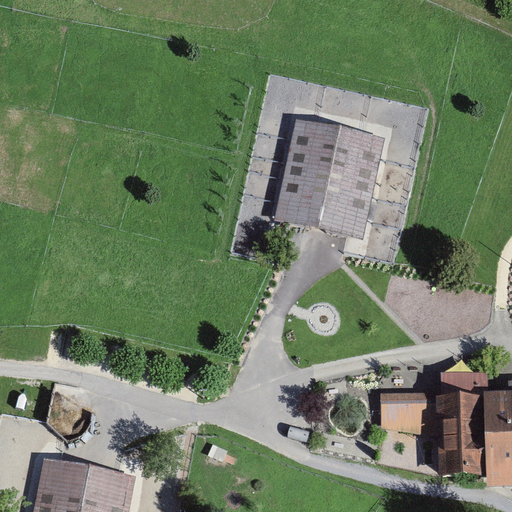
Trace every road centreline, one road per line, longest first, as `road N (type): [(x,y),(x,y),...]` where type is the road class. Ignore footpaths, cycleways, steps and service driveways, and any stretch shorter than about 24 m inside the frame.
road 1 (track): [(241,425),(381,482),(511,507)]
road 2 (unclassified): [(0,369),(241,425)]
